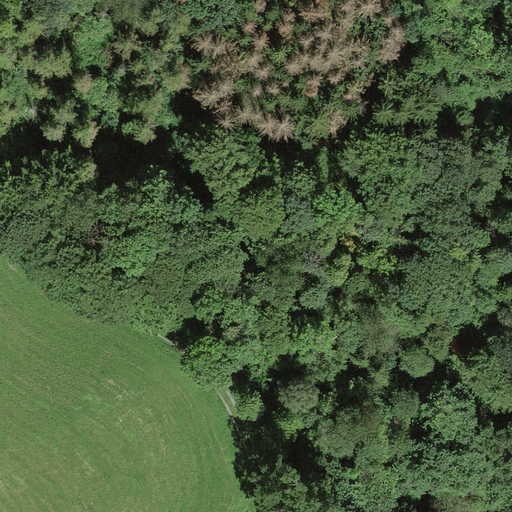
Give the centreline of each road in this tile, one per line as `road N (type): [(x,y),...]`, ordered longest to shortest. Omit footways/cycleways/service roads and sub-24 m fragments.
road 1 (track): [(256,464),(253,329),(203,205),(190,0)]
road 2 (track): [(278,511),(216,373),(156,329),(46,279),(5,238),(0,221)]
